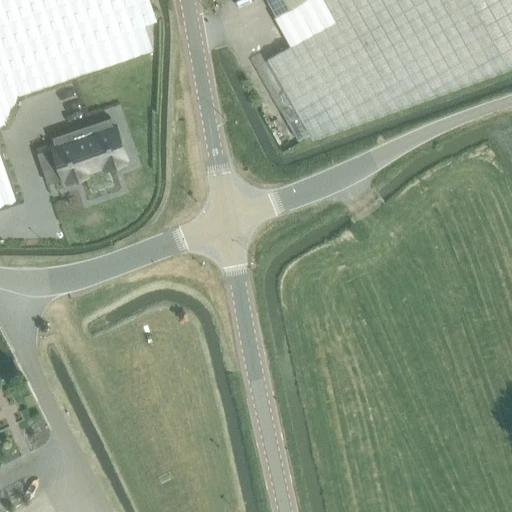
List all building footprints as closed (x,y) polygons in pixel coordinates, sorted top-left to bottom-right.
[(0,0),(0,126),(6,125),(19,96),(153,50),(144,25),(157,21),(149,0),(0,0)] [(267,0),(276,16),(274,17),(290,47),(336,22),(323,0),(267,0)] [(511,0),(323,0),(336,22),(290,47),(268,59),(269,60),(298,113),(286,119),(298,141),(310,134),(313,138),(313,140),(509,70),(511,68),(511,0)] [(110,118),(52,137),(56,147),(53,147),(63,178),(65,177),(66,181),(86,175),(85,171),(103,165),(105,169),(124,163),(123,159),(125,158),(116,128),(114,128),(110,118)] [(0,150),(0,207),(17,201),(0,150)]
